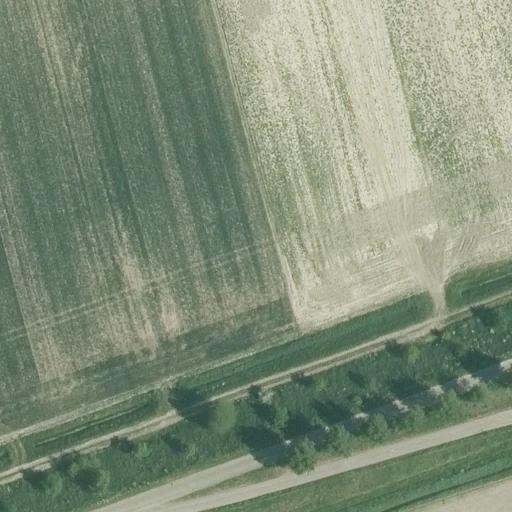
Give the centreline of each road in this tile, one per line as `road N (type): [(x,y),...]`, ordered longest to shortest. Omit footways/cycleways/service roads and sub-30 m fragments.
road 1 (unclassified): [(137,497),(511,363)]
road 2 (unclassified): [(137,497),(194,505),(511,422)]
